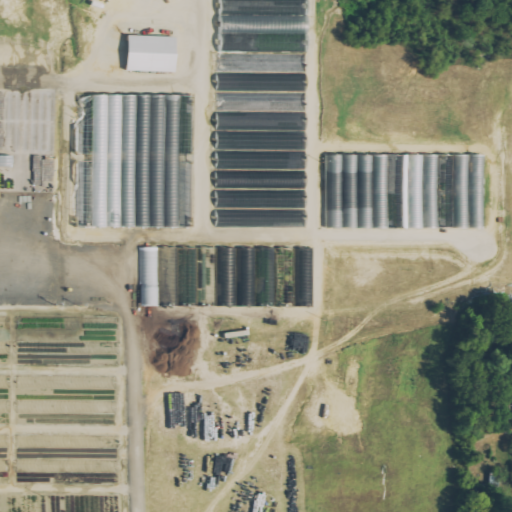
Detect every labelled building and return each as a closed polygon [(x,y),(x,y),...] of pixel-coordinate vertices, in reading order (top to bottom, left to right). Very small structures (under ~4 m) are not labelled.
[(237,32),(243,27),(249,3),(254,1),(253,0),(278,0),(283,7),(290,8),(294,5),(295,0),(217,0),(216,4),(227,6),(225,12),(233,14),(231,23),(237,32)] [(180,74),(181,38),(132,37),(131,72),(180,74)] [(220,224),(309,226),(310,191),(299,191),(299,170),(302,170),(303,109),(310,110),(310,99),(302,99),(302,86),(304,86),(305,55),(282,55),(282,95),(222,94),(221,111),(221,131),(220,151),(221,151),(220,224)] [(197,228),(198,96),(79,95),(78,227),(197,228)] [(329,229),(488,229),(488,155),(329,155),(329,229)] [(316,248),(142,248),(142,307),(316,307),(316,248)] [(12,342),(0,342),(0,353),(12,353),(12,342)] [(119,389),(119,377),(21,376),(21,388),(119,389)] [(119,403),(21,401),(20,414),(119,415),(119,403)] [(13,402),(0,402),(0,413),(13,414),(13,402)] [(13,461),(0,460),(0,471),(13,471),(13,461)] [(122,461),(89,462),(89,474),(113,473),(112,471),(122,471),(122,461)]
